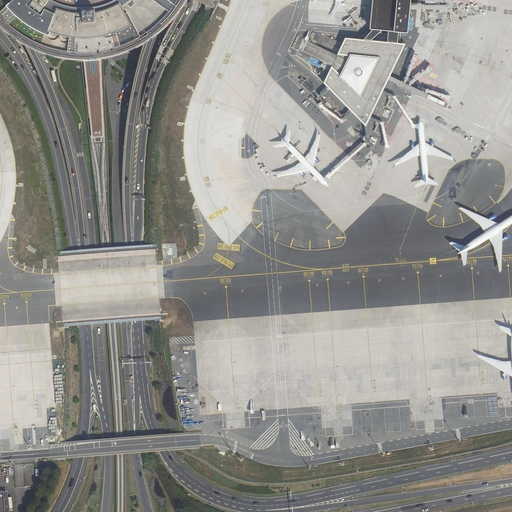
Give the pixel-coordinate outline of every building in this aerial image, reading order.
[(0,0),(0,22),(5,28),(16,36),(41,49),(58,54),(84,57),(101,56),(125,49),(138,44),(152,35),(164,25),(177,12),(184,0),(0,0)] [(218,0),(192,0),(212,9),(215,9),(219,1),(218,0)] [(375,0),(375,4),(371,41),(385,42),(407,44),(410,0),(375,0)] [(332,67),(324,84),(329,90),(352,113),(367,128),(371,119),(384,93),(402,54),(407,44),(385,42),(371,41),(353,39),(346,38),(342,45),(322,34),(317,45),(303,39),(303,41),(302,43),(301,45),(300,48),(298,50),(332,67)] [(102,98),(101,56),(84,57),(92,139),(104,138),(102,98)]
